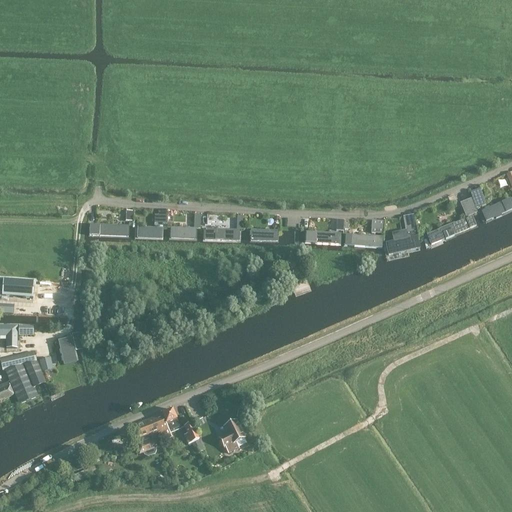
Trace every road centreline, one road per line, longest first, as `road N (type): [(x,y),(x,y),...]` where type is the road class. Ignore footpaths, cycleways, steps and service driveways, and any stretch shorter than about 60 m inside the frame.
road 1 (unclassified): [(0,492),(128,422),(511,258)]
road 2 (track): [(61,511),(104,500),(179,498),(271,474),(382,411),(380,383),(391,367),(511,312)]
road 3 (unclassified): [(81,222),(98,201),(386,217),(511,168)]
